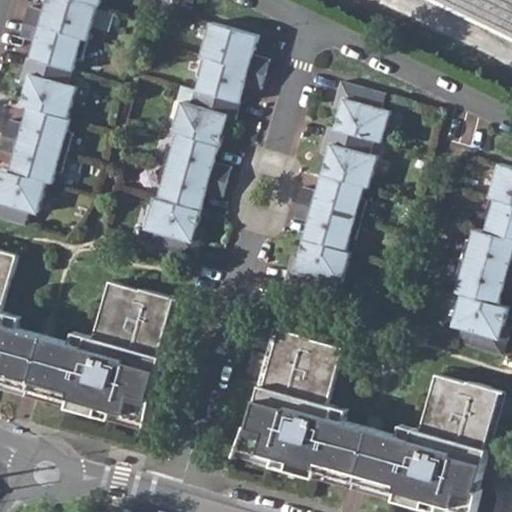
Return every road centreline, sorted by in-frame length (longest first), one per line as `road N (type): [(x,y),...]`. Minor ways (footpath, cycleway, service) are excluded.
road 1 (residential): [(180,493),(254,227)]
road 2 (residential): [(317,24),(511,120)]
road 3 (residential): [(275,153),(317,24)]
road 4 (residential): [(180,493),(47,472)]
